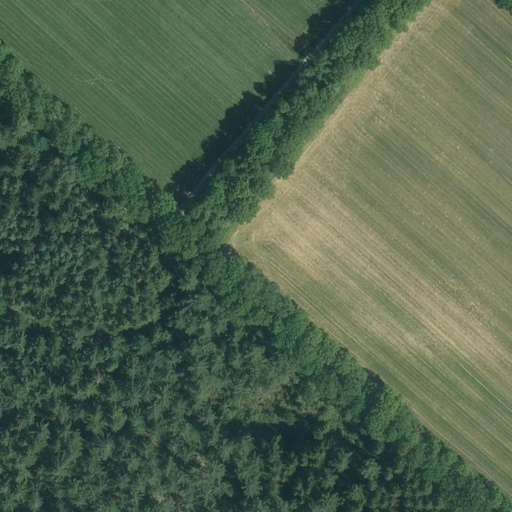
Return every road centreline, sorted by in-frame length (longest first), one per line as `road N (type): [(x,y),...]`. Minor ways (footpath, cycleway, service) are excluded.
road 1 (unclassified): [(500,511),(0,61)]
road 2 (track): [(174,217),(359,0)]
